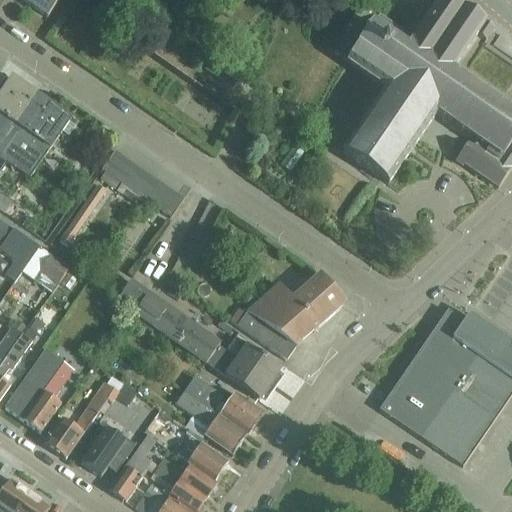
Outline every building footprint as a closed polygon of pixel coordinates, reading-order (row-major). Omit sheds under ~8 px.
[(33,0),(29,8),(46,19),(59,0),(33,0)] [(446,0),(440,0),(411,42),(451,73),(476,37),(484,42),(492,31),(483,24),(482,25),(446,0)] [(451,73),(411,42),(361,7),(344,33),(347,35),(334,53),(347,62),(345,66),(383,92),(340,155),(386,186),(434,116),(440,121),(439,122),(475,147),(472,150),(465,147),(454,163),(461,168),(462,166),(493,188),(498,191),(511,172),(511,169),(511,115),(506,111),(508,108),(468,81),(467,84),(451,73)] [(0,96),(0,159),(16,137),(26,135),(28,132),(29,132),(47,105),(11,80),(0,96)] [(16,137),(0,159),(0,160),(29,181),(62,134),(68,139),(75,129),(68,124),(70,121),(47,105),(29,132),(28,132),(26,135),(16,137)] [(101,173),(111,180),(125,160),(115,153),(101,173)] [(111,180),(121,187),(134,167),(125,160),(111,180)] [(121,187),(131,194),(144,174),(134,167),(121,187)] [(131,194),(140,200),(154,181),(144,174),(131,194)] [(140,200),(150,207),(164,187),(154,181),(140,200)] [(97,187),(59,243),(67,249),(106,193),(97,187)] [(150,207),(160,214),(174,194),(164,187),(150,207)] [(174,194),(160,214),(170,221),(184,201),(174,194)] [(0,196),(0,212),(4,216),(12,205),(0,196)] [(0,244),(2,246),(12,231),(0,221),(0,244)] [(12,231),(2,246),(7,249),(0,258),(0,264),(7,270),(27,241),(12,231)] [(19,256),(38,271),(48,257),(29,242),(19,256)] [(48,257),(38,271),(40,272),(38,274),(56,288),(69,270),(51,256),(49,258),(48,257)] [(229,323),(286,364),(296,350),(344,307),(319,278),(291,302),(277,287),(244,316),(237,312),(229,323)] [(213,372),(258,404),(259,402),(265,401),(279,380),(278,375),(280,373),(234,341),(226,354),(218,349),(219,347),(130,285),(116,304),(206,367),(213,372)] [(202,313),(187,302),(179,315),(193,325),(202,313)] [(462,470),(511,397),(511,348),(477,324),(468,318),(463,325),(447,314),(436,330),(435,330),(378,413),(462,470)] [(27,330),(16,322),(12,328),(23,336),(27,330)] [(0,368),(23,336),(12,328),(0,346),(0,368)] [(23,336),(0,368),(0,403),(10,389),(1,383),(9,372),(11,373),(33,343),(23,336)] [(73,374),(70,372),(68,370),(44,355),(28,378),(6,410),(41,436),(61,407),(53,402),(73,374)] [(223,400),(194,380),(184,395),(246,439),(262,416),(235,397),(226,409),(220,405),(223,400)] [(61,421),(43,447),(65,462),(107,402),(111,405),(118,395),(104,385),(78,422),(81,424),(79,427),(82,429),(79,434),(61,421)] [(203,440),(232,459),(246,439),(184,395),(175,407),(207,429),(210,430),(203,440)] [(111,421),(144,430),(149,410),(116,401),(111,421)] [(188,468),(212,484),(225,465),(200,447),(202,444),(177,426),(177,427),(170,422),(163,432),(193,453),(185,465),(188,468)] [(135,449),(102,426),(87,446),(92,450),(81,466),(100,480),(106,471),(115,477),(135,449)] [(147,437),(136,454),(144,460),(156,444),(147,437)] [(146,473),(172,491),(167,499),(184,511),(200,511),(199,509),(204,503),(157,469),(144,460),(136,454),(125,471),(140,482),(146,473)] [(157,469),(204,503),(209,495),(211,497),(215,491),(213,489),(215,487),(212,484),(188,468),(182,477),(161,462),(157,469)] [(124,505),(140,482),(125,471),(109,494),(124,505)] [(0,511),(18,511),(29,498),(9,484),(2,494),(0,492),(0,511)] [(184,511),(167,499),(151,488),(143,498),(134,511),(147,511),(155,502),(160,506),(165,506),(160,511),(184,511)] [(47,511),(48,511),(29,498),(18,511),(47,511)]
